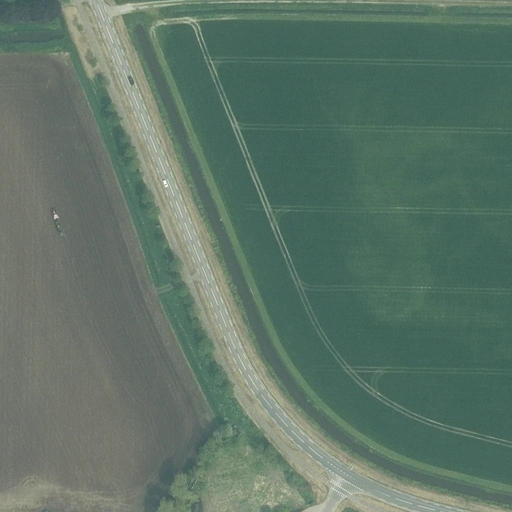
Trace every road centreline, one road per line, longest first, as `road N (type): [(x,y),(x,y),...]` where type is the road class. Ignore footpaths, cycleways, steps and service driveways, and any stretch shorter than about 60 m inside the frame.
road 1 (secondary): [(348,476),(269,410),(240,365),(95,0)]
road 2 (track): [(101,15),(126,6),(511,9)]
